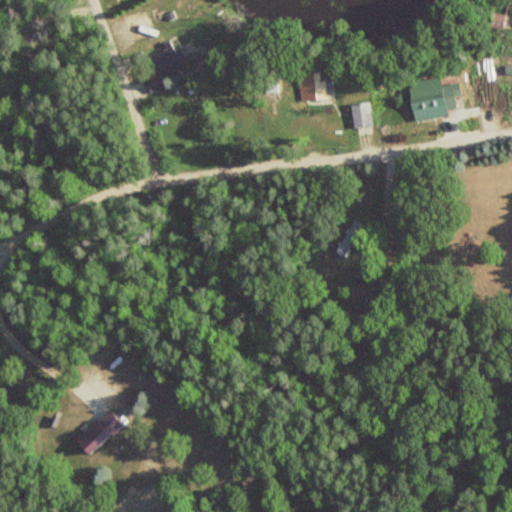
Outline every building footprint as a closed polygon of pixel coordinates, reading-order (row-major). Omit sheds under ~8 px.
[(501,28),(503,15),(493,13),(490,26),(501,28)] [(157,71),(141,77),(148,94),(163,88),(158,75),(184,64),(179,50),(173,53),(169,44),(149,52),(157,71)] [(415,123),(446,114),(439,86),(407,94),(415,123)] [(363,225),(351,219),(335,252),(347,258),(363,225)] [(88,456),(119,424),(105,409),(73,441),(88,456)]
